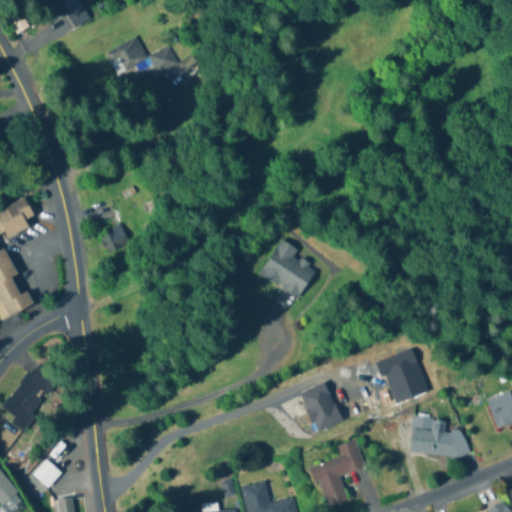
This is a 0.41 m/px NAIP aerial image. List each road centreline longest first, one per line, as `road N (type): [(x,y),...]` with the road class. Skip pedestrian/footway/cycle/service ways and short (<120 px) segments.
road 1 (residential): [(102,511),(59,179),(0,39)]
road 2 (residential): [(381,511),(511,461)]
